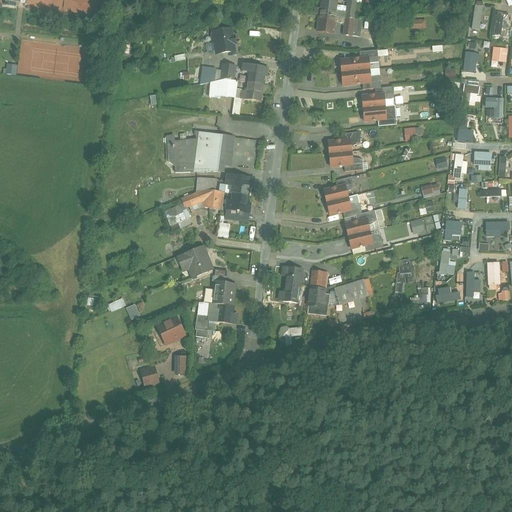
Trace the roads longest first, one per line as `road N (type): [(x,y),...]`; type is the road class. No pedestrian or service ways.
road 1 (residential): [(251,369),(296,0)]
road 2 (unclassified): [(511,310),(405,326),(251,369)]
road 3 (unclassified): [(251,369),(0,460)]
